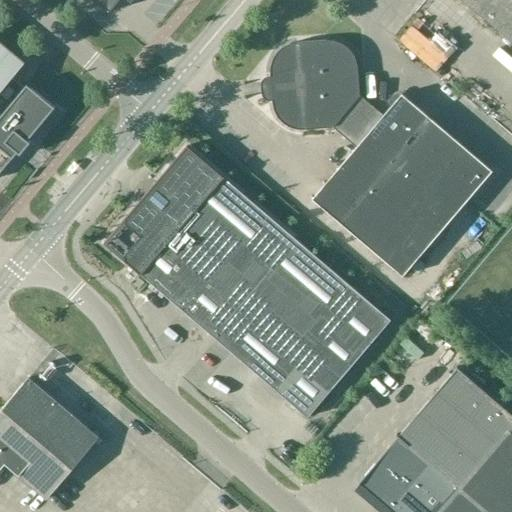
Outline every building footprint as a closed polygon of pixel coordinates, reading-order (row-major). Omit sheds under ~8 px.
[(95,0),(109,12),(119,0),(127,0),(131,3),(133,0),(95,0)] [(511,0),(462,0),(489,23),(506,37),(511,42),(511,0)] [(272,59),(269,66),(269,70),(270,79),(272,107),(275,113),(278,119),(281,122),(285,125),(288,128),(295,130),(297,130),(333,128),(340,120),(363,140),(312,199),(403,276),(492,171),(401,94),(383,116),(358,95),(356,65),(356,62),(356,59),(353,54),(350,52),(348,49),(344,46),(341,44),(337,41),(333,41),(327,41),(290,44),(285,47),(280,49),(278,52),(274,56),(272,59)] [(0,93),(25,63),(0,42),(0,93)] [(54,107),(27,84),(0,116),(0,172),(17,152),(20,154),(30,142),(27,140),(54,107)] [(186,146),(103,243),(308,417),(390,320),(186,146)] [(304,184),(292,171),(279,156),(267,167),(292,194),(304,184)] [(420,277),(410,290),(421,299),(431,285),(420,277)] [(437,390),(498,442),(511,425),(511,397),(495,382),(486,393),(456,367),(437,390)] [(97,437),(27,378),(0,410),(0,468),(5,463),(46,498),(97,437)] [(498,442),(437,390),(418,413),(479,465),(498,442)] [(479,465),(418,413),(398,436),(429,462),(459,488),(479,465)] [(511,425),(498,442),(511,454),(511,425)] [(358,483),(389,509),(429,462),(398,436),(397,434),(396,435),(397,437),(358,483)] [(511,454),(498,442),(479,465),(511,493),(511,454)] [(438,511),(459,488),(429,462),(389,509),(392,511),(438,511)] [(511,511),(511,493),(479,465),(459,488),(487,511),(511,511)] [(487,511),(459,488),(438,511),(487,511)]
